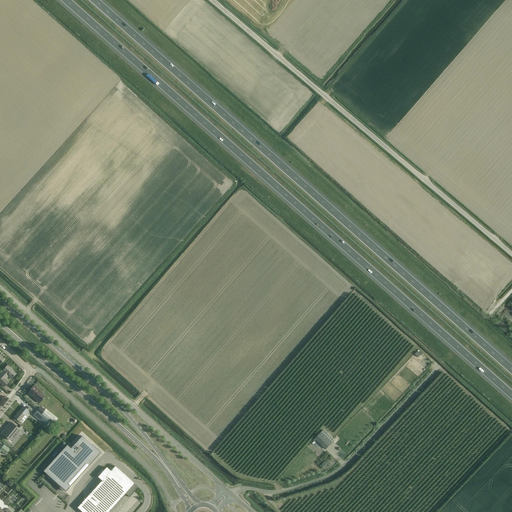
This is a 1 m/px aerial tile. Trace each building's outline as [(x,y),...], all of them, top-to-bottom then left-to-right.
[(8,383),(4,379),(8,376),(11,379),(15,374),(11,370),(12,369),(8,365),(2,371),(3,372),(0,374),(0,383),(4,387),(8,383)] [(39,403),(44,397),(39,393),(40,392),(33,386),(28,393),(34,398),(34,399),(39,403)] [(19,422),(28,411),(23,407),(14,417),(19,422)] [(46,409),(44,411),(39,407),(37,410),(37,411),(41,414),(50,421),(54,424),(58,418),(46,409)] [(37,411),(33,416),(46,426),(50,421),(41,414),(37,411)] [(5,429),(1,434),(8,439),(14,433),(17,435),(20,431),(18,429),(10,422),(5,429)] [(315,439),(326,450),(334,441),(323,430),(315,439)] [(67,445),(43,471),(47,475),(66,492),(101,453),(82,436),(71,449),(67,445)] [(0,450),(5,455),(9,450),(4,445),(0,449),(0,450)] [(89,495),(80,504),(77,508),(81,511),(82,511),(84,509),(87,511),(109,511),(116,504),(134,484),(114,465),(113,466),(110,470),(108,469),(106,467),(104,470),(104,471),(100,475),(104,478),(89,495)]
